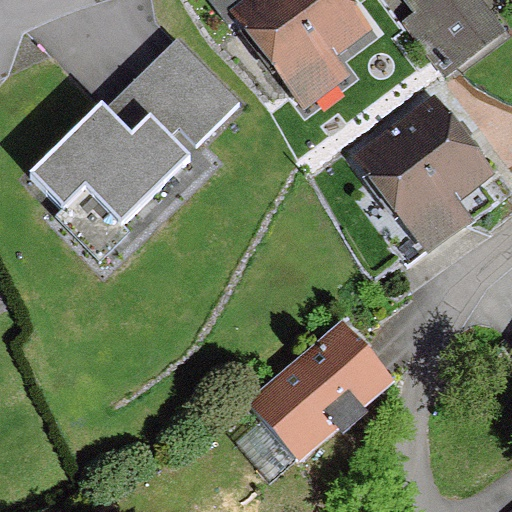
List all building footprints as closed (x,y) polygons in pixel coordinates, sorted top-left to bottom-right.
[(201,0),(224,29),(235,20),(261,0),(201,0)] [(261,0),(235,20),(286,86),(357,31),(333,0),(261,0)] [(444,73),(479,46),(445,0),(402,0),(416,18),(401,30),(431,71),(444,73)] [(177,156),(234,102),(177,41),(26,182),(93,253),(186,165),(177,156)] [(388,142),(358,165),(408,231),(480,177),(430,111),(394,138),(392,135),(386,140),(388,142)] [(341,332),(246,411),(291,465),(332,431),(338,439),(358,422),(351,415),(386,386),(341,332)]
